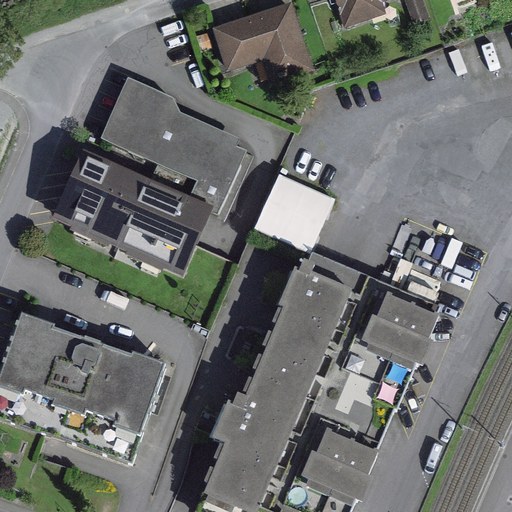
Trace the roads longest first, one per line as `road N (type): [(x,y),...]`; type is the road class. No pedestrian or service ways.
road 1 (residential): [(400,511),(511,258)]
road 2 (residential): [(0,237),(58,83),(62,28)]
road 3 (unknown): [(511,105),(450,115),(416,133),(355,223)]
